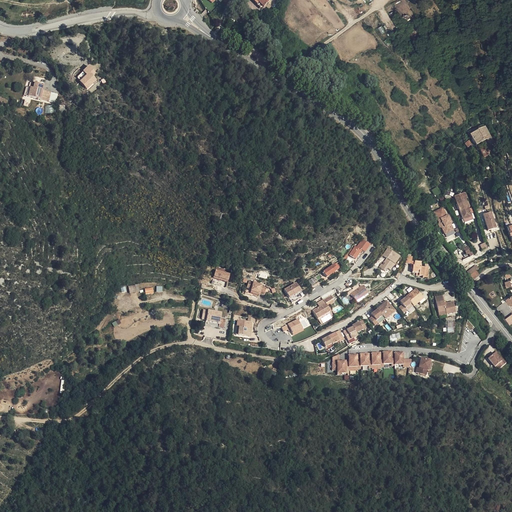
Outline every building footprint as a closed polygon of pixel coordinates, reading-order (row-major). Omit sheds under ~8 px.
[(443,29),(437,33),(440,38),(446,34),(443,29)] [(87,75),(81,80),(88,87),(98,77),(94,72),(96,70),(90,63),(83,70),(87,75)] [(33,88),(30,97),(51,102),(53,93),(44,91),(46,86),(37,83),(36,89),(33,88)] [(475,125),(468,129),(475,142),(479,140),(483,138),(487,136),(490,141),(493,139),(483,124),(476,127),(475,125)] [(496,144),(493,139),(490,141),(487,143),(486,142),(482,144),(483,147),(487,145),(488,148),(496,144)] [(489,149),(488,148),(487,145),(483,147),(482,144),(481,145),(484,153),(489,149)] [(468,206),(470,205),(468,200),(469,199),(467,193),(455,197),(458,204),(459,204),(461,209),(459,209),(463,218),(472,215),(469,208),(468,206)] [(450,223),(452,222),(449,215),(446,216),(442,208),(434,212),(440,223),(441,226),(445,234),(454,230),(450,223)] [(492,211),(483,214),(488,230),(497,227),(492,211)] [(365,251),(371,244),(363,239),(358,246),(356,245),(349,253),(356,258),(363,249),(365,251)] [(391,253),(393,248),(386,242),(381,250),(385,253),(377,262),(380,264),(383,262),(388,257),(391,253)] [(398,251),(393,248),(391,253),(388,257),(383,262),(380,264),(383,266),(386,262),(387,263),(391,257),(393,259),(398,251)] [(408,253),(406,262),(412,263),(412,267),(413,268),(413,271),(420,272),(420,274),(423,274),(425,274),(425,267),(425,262),(421,262),(421,258),(412,258),(412,253),(408,253)] [(328,276),(339,268),(335,262),(324,271),(328,276)] [(214,279),(229,281),(230,273),(224,272),(225,268),(215,267),(214,279)] [(307,276),(311,283),(318,278),(314,272),(307,276)] [(265,291),(267,285),(265,285),(266,282),(266,281),(249,276),(247,284),(252,285),(251,287),(260,289),(265,291)] [(283,285),(291,298),(303,290),(295,278),(283,285)] [(363,285),(351,293),(357,301),(368,293),(363,285)] [(418,302),(423,298),(415,288),(406,295),(411,302),(413,305),(418,302)] [(323,299),(325,302),(333,298),(331,294),(323,299)] [(411,302),(406,295),(402,298),(403,300),(400,302),(402,304),(398,307),(403,312),(407,309),(405,306),(411,302)] [(443,295),(437,306),(438,313),(445,311),(446,315),(454,312),(453,302),(445,303),(443,295)] [(332,312),(325,302),(320,306),(313,311),(319,320),(331,313),(332,312)] [(394,310),(388,303),(384,306),(383,305),(380,307),(379,306),(373,310),(374,312),(371,314),(372,315),(368,318),(374,326),(378,322),(376,319),(381,314),(383,317),(384,318),(394,310)] [(219,318),(226,319),(226,315),(219,314),(220,309),(208,307),(206,317),(219,319),(219,318)] [(321,324),(334,316),(331,313),(319,320),(321,324)] [(249,328),(252,328),(253,317),(239,315),(238,322),(240,322),(240,326),(237,326),(237,330),(249,331),(249,328)] [(302,328),(298,319),(282,327),(284,331),(288,329),(290,328),(291,330),(292,333),(302,328)] [(366,328),(361,319),(351,324),(352,326),(343,331),(347,340),(357,335),(356,333),(366,328)] [(343,340),(339,333),(335,335),(333,333),(328,336),(329,338),(325,341),(328,347),(335,343),(336,344),(343,340)] [(495,350),(494,352),(500,360),(502,358),(495,350)] [(393,363),(392,351),(383,351),(384,363),(393,363)] [(382,363),(381,352),(372,352),(373,364),(382,363)] [(404,363),(403,352),(394,352),(395,363),(404,363)] [(502,358),(500,360),(494,352),(487,357),(493,365),(494,364),(497,368),(504,362),(502,358)] [(370,364),(369,353),(361,353),(361,365),(370,364)] [(358,366),(358,354),(349,354),(349,366),(358,366)] [(347,372),(347,360),(339,360),(339,355),(333,357),(333,370),(338,369),(338,372),(347,372)] [(430,360),(421,358),(420,364),(419,367),(417,367),(416,372),(427,374),(430,360)]
